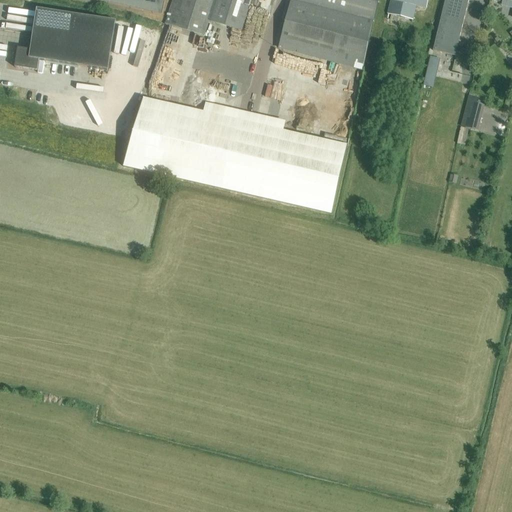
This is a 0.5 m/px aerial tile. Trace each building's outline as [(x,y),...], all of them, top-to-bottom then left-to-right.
[(90,0),(162,15),(165,0),(90,0)] [(209,22),(215,0),(173,0),(165,25),(204,37),(209,22)] [(241,32),(249,7),(251,0),(215,0),(209,22),(241,32)] [(291,0),(291,1),(374,22),(379,0),(291,0)] [(389,0),(392,0),(388,14),(412,20),(416,6),(426,8),(428,0),(389,0)] [(445,0),(433,51),(455,56),(469,0),(445,0)] [(280,46),(362,68),(374,22),(291,1),(280,46)] [(109,71),(116,22),(37,9),(31,51),(18,49),(15,68),(38,71),(39,60),(109,71)] [(440,59),(430,57),(427,68),(438,71),(440,59)] [(436,77),(426,74),(423,86),(433,88),(436,77)] [(477,105),(478,98),(468,96),(466,102),(477,105)] [(123,167),(331,215),(347,146),(143,99),(123,167)] [(120,123),(121,118),(96,113),(95,117),(120,123)]
